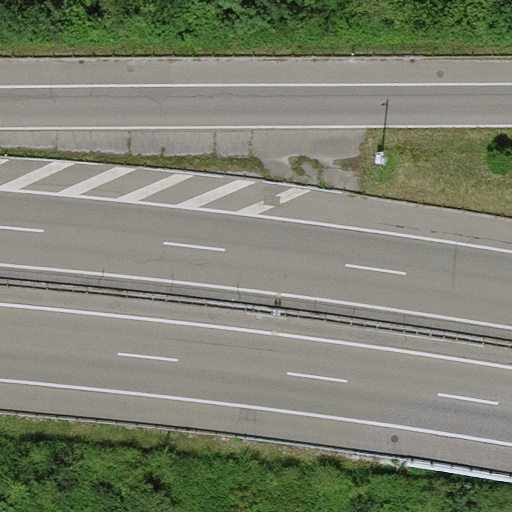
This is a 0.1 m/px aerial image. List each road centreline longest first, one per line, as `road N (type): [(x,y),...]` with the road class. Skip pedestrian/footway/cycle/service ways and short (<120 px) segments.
road 1 (motorway): [(0,341),(278,371),(511,408)]
road 2 (motorway): [(511,288),(285,250),(0,223)]
road 3 (motorway): [(511,105),(0,111)]
